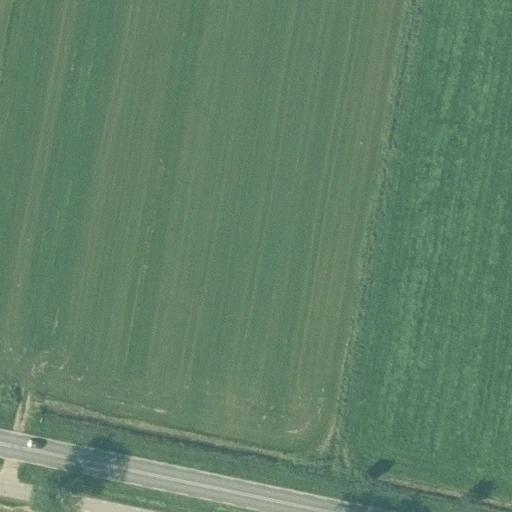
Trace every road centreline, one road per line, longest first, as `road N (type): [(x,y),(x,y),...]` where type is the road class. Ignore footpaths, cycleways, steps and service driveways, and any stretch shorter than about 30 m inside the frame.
road 1 (secondary): [(316,511),(9,445)]
road 2 (unclassified): [(124,511),(5,487)]
